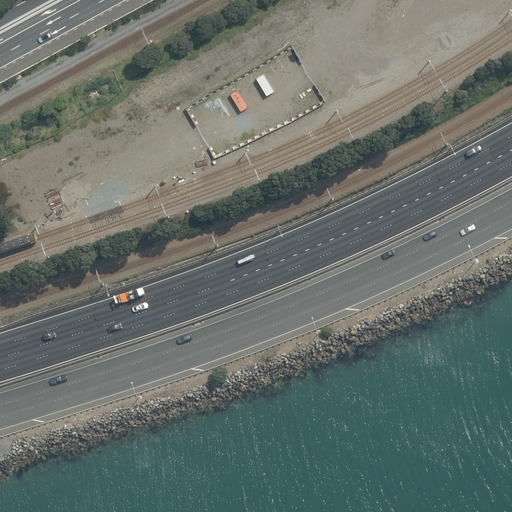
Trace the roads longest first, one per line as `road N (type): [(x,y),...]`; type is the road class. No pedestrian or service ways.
road 1 (motorway): [(0,369),(318,258),(511,161)]
road 2 (motorway): [(511,201),(185,345),(0,404)]
road 3 (track): [(367,0),(356,26),(321,63),(284,87)]
